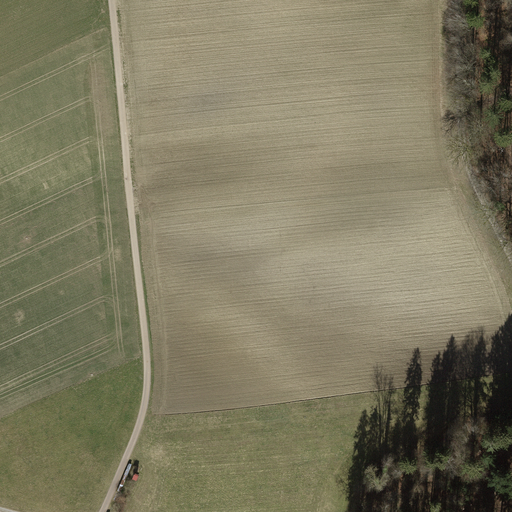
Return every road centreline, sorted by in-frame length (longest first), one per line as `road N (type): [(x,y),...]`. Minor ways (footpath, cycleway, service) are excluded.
road 1 (track): [(102,511),(143,414),(148,374),(112,0)]
road 2 (track): [(459,0),(466,158),(511,260)]
